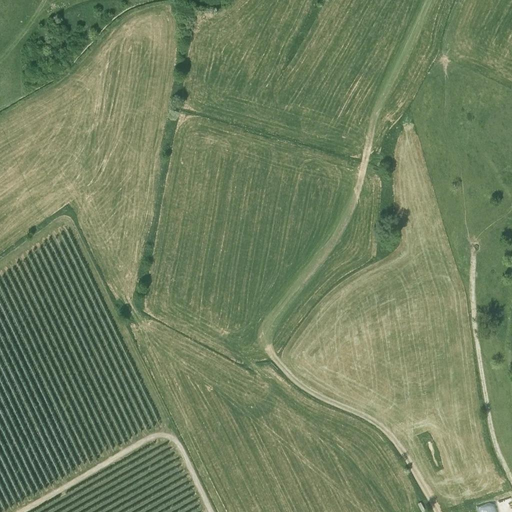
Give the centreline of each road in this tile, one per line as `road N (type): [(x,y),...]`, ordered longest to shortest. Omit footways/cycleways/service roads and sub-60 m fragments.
road 1 (track): [(20,511),(160,434),(175,440),(210,511)]
road 2 (track): [(435,511),(380,425),(304,388),(278,363)]
road 3 (track): [(158,0),(114,17),(63,71),(0,110)]
